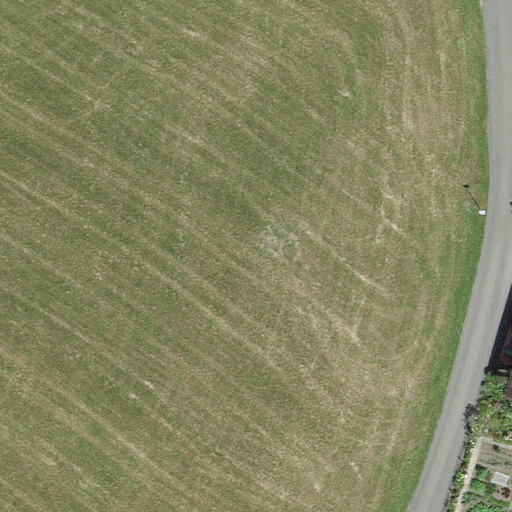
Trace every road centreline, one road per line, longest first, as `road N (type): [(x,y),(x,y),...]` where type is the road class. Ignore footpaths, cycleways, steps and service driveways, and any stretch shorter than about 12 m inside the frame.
road 1 (residential): [(419,511),(443,451),(502,222)]
road 2 (residential): [(502,222),(504,0)]
